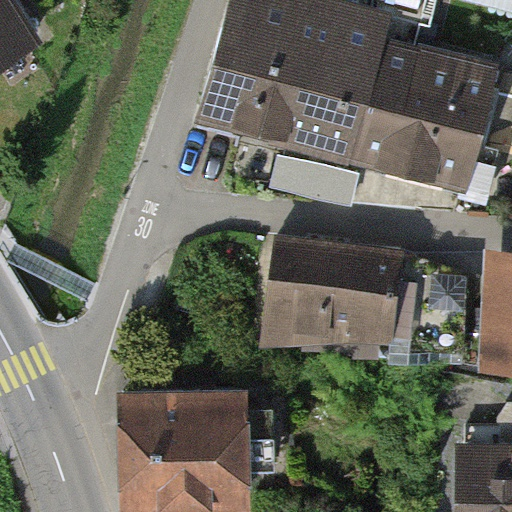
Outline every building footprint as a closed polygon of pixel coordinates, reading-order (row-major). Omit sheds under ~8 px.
[(0,0),(0,61),(51,29),(32,0),(0,0)] [(236,0),(210,108),(370,147),(398,34),(406,4),(389,0),(236,0)] [(370,147),(472,173),(500,59),(398,34),(370,147)] [(404,239),(278,231),(271,336),(398,345),(404,239)] [(511,240),(494,240),(487,365),(511,366),(511,240)] [(260,377),(129,381),(133,506),(264,502),(260,377)] [(511,511),(511,432),(464,432),(463,511),(511,511)]
